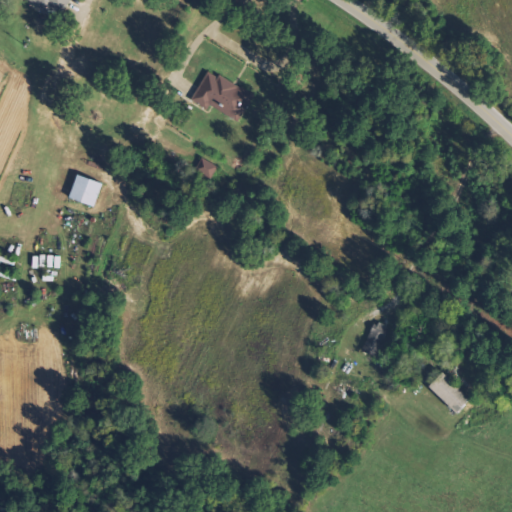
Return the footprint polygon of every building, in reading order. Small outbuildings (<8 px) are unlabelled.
[(242,121),(256,95),(210,70),(193,101),(209,110),(212,104),(242,121)] [(212,182),(219,167),(203,158),(195,173),(212,182)] [(104,182),(78,175),(72,200),(98,206),(104,182)] [(364,351),(379,357),(391,328),(376,321),(364,351)] [(474,399),(446,372),(432,387),(460,414),(474,399)]
